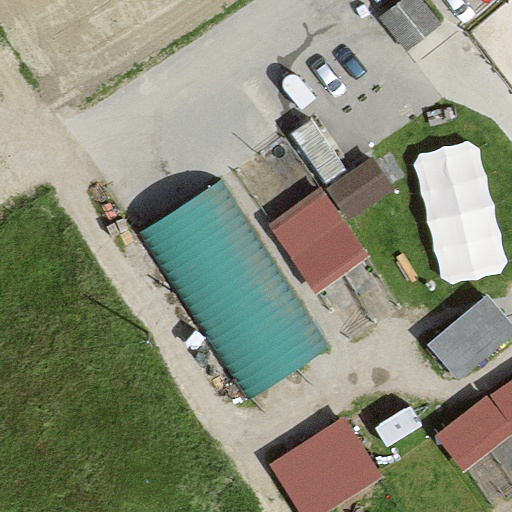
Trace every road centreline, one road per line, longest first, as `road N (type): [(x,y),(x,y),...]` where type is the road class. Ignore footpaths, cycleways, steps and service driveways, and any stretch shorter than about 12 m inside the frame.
road 1 (track): [(285,511),(59,147)]
road 2 (track): [(290,0),(59,147)]
